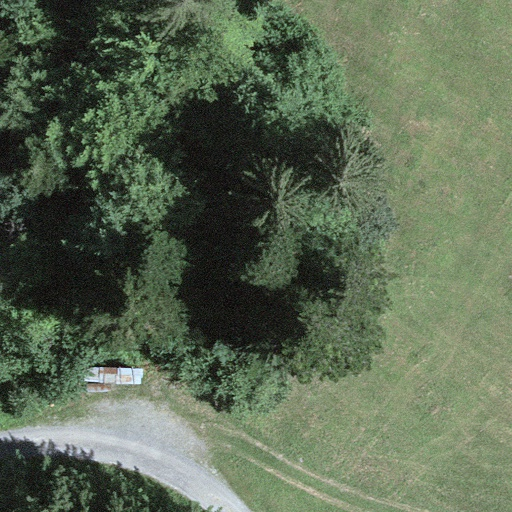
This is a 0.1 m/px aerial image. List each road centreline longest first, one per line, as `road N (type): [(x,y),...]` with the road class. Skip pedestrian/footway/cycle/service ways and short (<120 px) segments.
road 1 (track): [(396,511),(311,495),(210,436),(145,457)]
road 2 (track): [(228,511),(181,466),(114,449),(0,459)]
